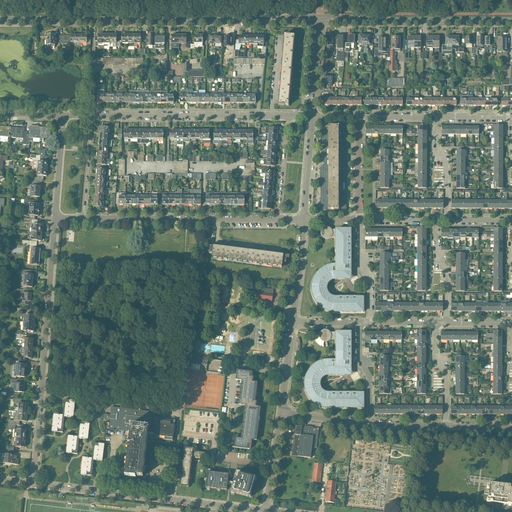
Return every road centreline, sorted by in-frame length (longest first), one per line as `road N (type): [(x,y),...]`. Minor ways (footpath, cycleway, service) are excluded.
road 1 (tertiary): [(320,20),(10,19)]
road 2 (residential): [(32,483),(55,218)]
road 3 (residential): [(265,511),(32,483)]
road 4 (residential): [(286,117),(90,115)]
road 5 (residential): [(278,219),(82,218)]
road 6 (tertiary): [(320,20),(511,20)]
